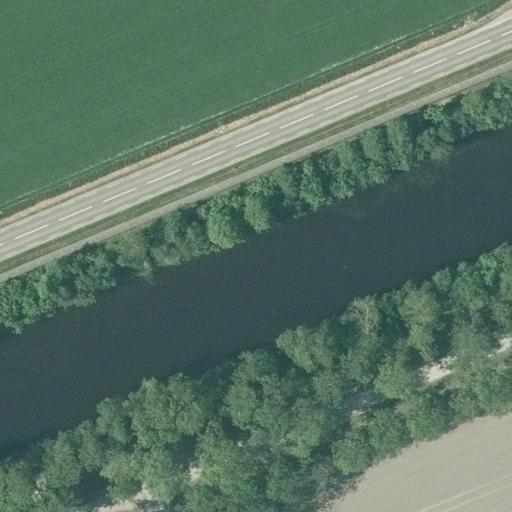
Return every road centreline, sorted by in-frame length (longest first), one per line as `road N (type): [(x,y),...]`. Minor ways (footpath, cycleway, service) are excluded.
road 1 (primary): [(0,247),(511,33)]
road 2 (unclassified): [(82,511),(511,333)]
